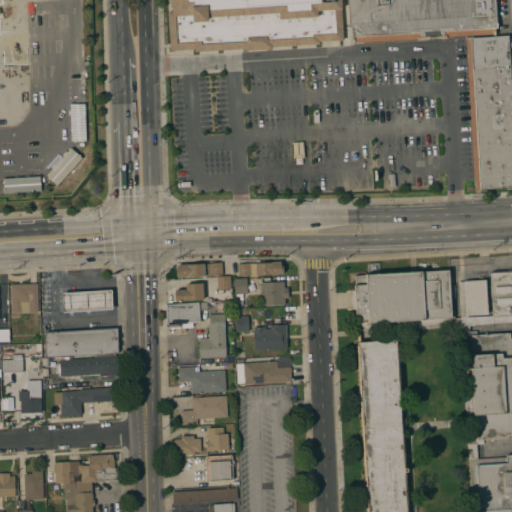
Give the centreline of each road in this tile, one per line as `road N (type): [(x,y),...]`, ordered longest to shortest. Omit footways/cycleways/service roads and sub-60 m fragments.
road 1 (residential): [(326,511),(316,242)]
road 2 (secondary): [(150,222),(144,0)]
road 3 (secondary): [(145,433),(140,248)]
road 4 (secondary): [(140,248),(316,242)]
road 5 (residential): [(145,433),(0,441)]
road 6 (secondary): [(0,258),(140,248)]
road 7 (secondary): [(290,217),(150,222)]
road 8 (secondary): [(128,224),(0,231)]
road 9 (secondary): [(511,221),(388,229)]
road 10 (secondary): [(121,0),(125,122)]
